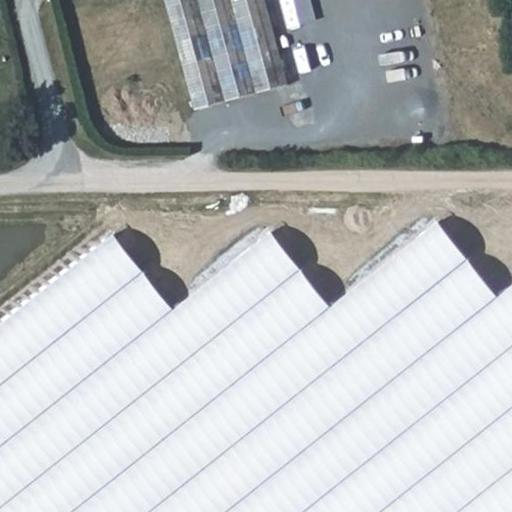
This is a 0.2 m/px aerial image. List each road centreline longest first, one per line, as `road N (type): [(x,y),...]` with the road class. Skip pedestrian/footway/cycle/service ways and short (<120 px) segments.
road 1 (unclassified): [(511,168),(77,180)]
road 2 (unclassified): [(77,180),(28,0)]
